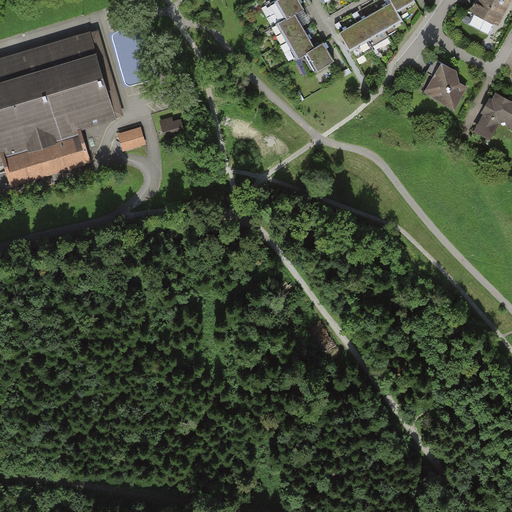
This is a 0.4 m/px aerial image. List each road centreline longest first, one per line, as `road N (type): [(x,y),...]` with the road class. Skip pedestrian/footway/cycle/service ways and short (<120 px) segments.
road 1 (track): [(238,212),(293,264),(465,511)]
road 2 (track): [(247,511),(0,477)]
road 3 (track): [(0,247),(116,216),(238,212)]
